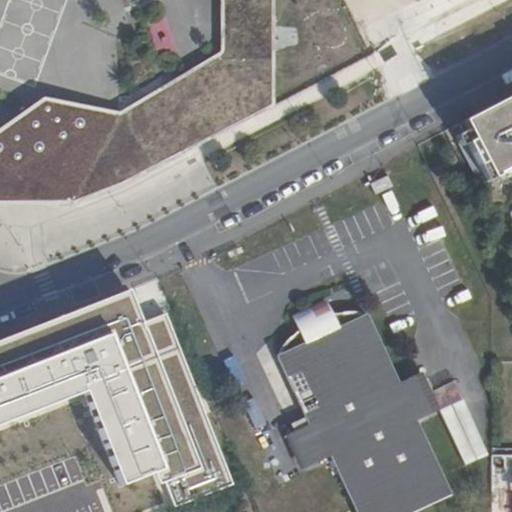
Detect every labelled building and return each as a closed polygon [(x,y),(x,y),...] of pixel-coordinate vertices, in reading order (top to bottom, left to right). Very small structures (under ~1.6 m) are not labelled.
[(0,0),(0,203),(72,204),(120,186),(270,108),(271,107),(271,106),(272,106),(272,105),(272,103),(272,0),(218,0),(219,50),(218,51),(217,53),(116,113),(15,171),(0,163),(0,0)] [(511,95),(459,123),(464,132),(485,172),(488,178),(511,165),(511,95)] [(42,100),(0,129),(0,163),(15,171),(116,113),(42,100)] [(485,172),(464,132),(456,136),(476,176),(485,172)] [(511,165),(488,178),(489,180),(511,168),(511,165)] [(0,421),(85,390),(120,482),(158,467),(174,508),(235,485),(167,308),(141,318),(130,288),(0,337),(0,421)] [(412,511),(451,495),(448,488),(415,414),(432,406),(418,376),(401,384),(368,312),(354,311),(349,311),(338,313),(330,315),(327,311),(309,319),(311,324),(296,336),(285,350),(318,423),(295,434),(307,460),(330,449),(349,489),(359,511),(412,511)]
